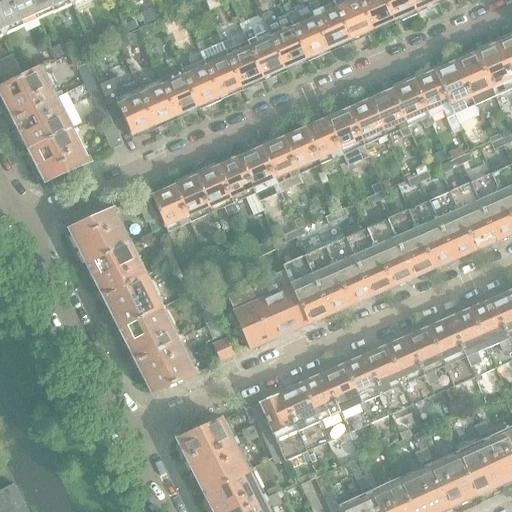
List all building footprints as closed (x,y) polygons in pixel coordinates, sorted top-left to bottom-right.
[(36,17),(28,0),(0,0),(0,37),(1,39),(7,37),(4,32),(36,17)] [(74,0),(28,0),(36,17),(67,3),(69,9),(75,6),(72,1),(74,0)] [(350,41),(334,3),(320,9),(317,1),(314,3),(313,0),(305,0),(312,12),(328,51),(335,48),(339,49),(346,46),(348,42),(350,41)] [(372,31),(358,0),(340,0),(334,3),(350,41),(356,38),(361,40),(368,37),(370,33),(372,31)] [(393,22),(383,0),(358,0),(372,31),(378,29),(382,30),(389,27),(391,23),(393,22)] [(416,12),(410,0),(383,0),(393,22),(401,18),(405,20),(412,17),(414,13),(416,12)] [(438,2),(436,0),(410,0),(416,12),(422,9),(427,11),(435,7),(437,3),(438,2)] [(328,51),(312,12),(298,18),(295,11),(292,12),(288,4),(283,6),(290,22),(307,60),(313,57),(317,59),(325,56),(326,51),(328,51)] [(154,7),(139,14),(144,25),(160,18),(154,7)] [(185,22),(181,14),(173,17),(176,26),(185,22)] [(134,20),(124,25),(128,32),(138,28),(134,20)] [(307,60),(290,22),(268,31),(285,69),(292,66),(296,68),(303,65),(305,61),(307,60)] [(285,69),(268,31),(254,37),(251,30),(249,31),(245,23),(240,25),(246,41),(263,79),(270,76),(274,78),(281,74),(283,70),(285,69)] [(263,79),(246,41),(235,46),(231,39),(227,41),(223,32),(218,35),(221,43),(225,50),(242,88),(248,85),(252,87),(260,84),(261,80),(263,79)] [(511,35),(510,35),(503,38),(502,43),(496,45),(499,52),(501,51),(504,59),(502,64),(505,71),(507,70),(511,81),(511,35)] [(242,88),(225,50),(221,43),(206,50),(202,42),(196,45),(203,60),(202,60),(218,99),(227,95),(231,96),(238,93),(240,89),(242,88)] [(511,89),(511,81),(507,70),(505,71),(502,64),(504,59),(501,51),(499,52),(496,45),(490,48),(485,46),(478,49),(477,53),(476,54),(495,98),(511,89)] [(92,82),(85,65),(90,63),(83,48),(68,55),(74,69),(77,68),(84,85),(92,82)] [(495,98),(476,54),(474,54),(470,52),(463,56),(462,61),(455,63),(457,70),(455,70),(458,77),(464,79),(467,87),(465,88),(477,117),(479,116),(475,107),(495,98)] [(0,75),(17,66),(12,56),(0,62),(0,75)] [(218,99),(202,60),(180,70),(197,108),(205,104),(209,106),(216,102),(218,99)] [(477,117),(465,88),(467,87),(464,79),(458,77),(455,70),(457,70),(455,63),(449,66),(445,64),(437,67),(436,72),(434,73),(458,128),(460,128),(458,125),(477,117)] [(141,79),(136,70),(134,71),(132,65),(128,67),(135,82),(141,79)] [(0,88),(23,77),(17,66),(0,75),(0,88)] [(69,129),(53,99),(39,70),(23,77),(0,88),(0,92),(29,150),(69,129)] [(197,108),(180,70),(159,79),(176,117),(183,114),(188,115),(195,112),(196,108),(197,108)] [(458,128),(434,73),(426,76),(422,74),(415,77),(414,82),(432,126),(433,126),(430,118),(444,112),(452,131),(458,128)] [(153,127),(136,89),(115,98),(113,94),(109,96),(106,88),(105,88),(100,78),(96,80),(111,112),(115,121),(124,118),(132,136),(140,132),(144,134),(151,131),(153,127)] [(176,117),(159,79),(136,89),(153,127),(162,123),(166,124),(173,121),(175,117),(176,117)] [(106,112),(92,82),(84,85),(90,98),(91,98),(99,115),(106,112)] [(432,126),(414,82),(405,85),(401,83),(393,87),(392,91),(391,92),(410,136),(411,135),(408,128),(421,122),(424,129),(432,126)] [(410,136),(391,92),(383,95),(379,93),(371,96),(370,101),(369,101),(384,138),(399,131),(403,139),(410,136)] [(384,138),(369,101),(361,105),(357,103),(349,106),(349,110),(347,111),(368,158),(364,147),(384,138)] [(368,158),(347,111),(339,114),(336,112),(328,115),(327,120),(325,121),(341,157),(343,156),(347,167),(368,158)] [(99,115),(98,116),(100,120),(101,121),(109,118),(109,117),(107,114),(107,112),(106,112),(99,115)] [(341,157),(325,121),(318,124),(314,122),(306,125),(305,130),(304,130),(319,166),(341,157)] [(121,145),(112,125),(104,128),(102,129),(111,150),(121,145)] [(90,163),(84,149),(80,151),(69,129),(29,150),(46,183),(90,163)] [(319,166),(304,130),(296,134),(292,132),(285,135),(284,139),(282,140),(301,184),(303,184),(299,175),(319,166)] [(491,143),(501,139),(499,135),(489,139),(491,143)] [(511,142),(511,139),(510,135),(499,140),(502,147),(511,142)] [(301,184),(282,140),(275,143),(271,141),(263,144),(262,148),(260,149),(279,194),(301,184)] [(502,147),(499,140),(491,144),(494,151),(502,147)] [(279,194),(260,149),(252,153),(249,151),(240,154),(240,158),(238,159),(261,212),(263,212),(259,202),(279,194)] [(463,155),(460,149),(448,154),(451,161),(463,155)] [(471,160),(469,154),(458,158),(461,165),(471,160)] [(461,165),(458,158),(449,162),(452,169),(461,165)] [(261,212),(238,159),(230,162),(226,161),(219,164),(218,168),(216,168),(234,214),(238,212),(234,204),(246,199),(253,216),(261,212)] [(350,173),(345,164),(340,166),(344,176),(350,173)] [(511,167),(511,165),(490,175),(511,223),(511,167)] [(426,172),(424,167),(416,170),(418,175),(426,172)] [(234,214),(216,168),(209,172),(205,170),(198,173),(196,177),(194,178),(209,215),(224,208),(228,217),(234,214)] [(430,179),(427,172),(417,176),(420,183),(430,179)] [(328,182),(324,173),(318,175),(322,185),(328,182)] [(511,235),(511,223),(490,175),(470,183),(496,242),(511,235)] [(420,183),(417,176),(408,181),(411,187),(420,183)] [(209,215),(194,178),(187,181),(183,179),(176,182),(174,186),(173,187),(188,224),(209,215)] [(391,187),(387,180),(380,184),(384,191),(391,187)] [(496,242),(470,183),(448,193),(474,252),(496,242)] [(188,224),(173,187),(166,190),(162,189),(155,192),(153,196),(151,196),(167,233),(188,224)] [(389,197),(386,191),(375,195),(378,201),(389,197)] [(474,252),(448,193),(429,202),(454,260),(474,252)] [(378,201),(375,195),(366,199),(369,205),(378,201)] [(156,219),(147,199),(137,204),(146,224),(148,223),(156,219)] [(454,260),(429,202),(407,212),(433,270),(454,260)] [(129,237),(115,209),(69,229),(85,259),(129,237)] [(347,216),(344,209),(334,214),(337,221),(347,216)] [(433,270),(407,212),(387,221),(413,279),(433,270)] [(337,221),(334,214),(325,218),(328,225),(337,221)] [(220,231),(215,221),(210,223),(215,234),(220,231)] [(413,279),(387,221),(366,230),(391,288),(413,279)] [(306,234),(303,228),(292,232),(295,239),(306,234)] [(391,288),(366,230),(346,239),(371,297),(391,288)] [(295,239),(292,232),(283,237),(286,243),(295,239)] [(164,307),(155,289),(129,237),(85,259),(120,329),(164,307)] [(371,297),(346,239),(324,249),(349,306),(371,297)] [(203,283),(274,251),(276,250),(272,241),(198,273),(203,283)] [(176,262),(169,249),(161,252),(167,266),(176,262)] [(349,306),(324,249),(304,258),(329,316),(349,306)] [(329,316),(304,258),(281,268),(283,272),(307,325),(329,316)] [(198,271),(194,261),(183,266),(188,276),(198,271)] [(183,278),(176,262),(167,266),(174,282),(183,278)] [(307,325),(283,272),(228,296),(234,312),(250,350),(307,325)] [(214,308),(204,288),(194,293),(203,313),(214,308)] [(511,292),(491,301),(511,349),(511,292)] [(511,359),(511,349),(491,301),(470,311),(494,368),(511,359)] [(197,374),(180,339),(164,307),(120,329),(153,394),(197,374)] [(214,322),(210,311),(202,315),(207,326),(214,322)] [(494,368),(470,311),(449,320),(474,377),(494,368)] [(474,377),(449,320),(428,329),(453,386),(474,377)] [(221,337),(214,322),(207,326),(213,340),(221,337)] [(453,386),(428,329),(406,339),(432,395),(453,386)] [(235,356),(227,339),(213,346),(221,363),(235,356)] [(432,395),(406,339),(385,348),(410,405),(432,395)] [(410,405),(385,348),(365,357),(391,413),(410,405)] [(391,413),(365,357),(345,366),(370,423),(391,413)] [(370,423),(345,366),(324,375),(349,432),(370,423)] [(349,432),(324,375),(302,384),(328,441),(349,432)] [(328,441),(302,384),(281,394),(307,450),(328,441)] [(307,450),(281,394),(258,404),(261,410),(264,416),(267,423),(270,429),(272,435),(275,442),(278,448),(281,454),(283,460),(284,461),(307,450)] [(261,410),(258,404),(250,408),(252,414),(261,410)] [(264,416),(261,410),(252,414),(255,420),(264,416)] [(258,427),(267,423),(264,416),(255,420),(258,427)] [(247,472),(233,445),(221,420),(176,440),(204,494),(247,472)] [(490,433),(485,422),(479,424),(484,435),(490,433)] [(270,429),(267,423),(258,427),(261,433),(270,429)] [(484,435),(479,424),(474,427),(479,438),(484,435)] [(239,441),(255,433),(253,427),(242,432),(244,437),(238,440),(239,441)] [(264,439),(272,435),(270,429),(261,433),(264,439)] [(511,480),(511,431),(458,456),(476,497),(511,480)] [(247,442),(258,438),(255,433),(239,441),(241,445),(247,442)] [(275,442),(272,435),(264,439),(266,446),(275,442)] [(431,460),(426,449),(429,447),(426,439),(417,443),(421,451),(420,451),(425,463),(431,460)] [(278,448),(275,442),(266,446),(269,452),(278,448)] [(281,454),(278,448),(269,452),(272,458),(281,454)] [(425,463),(420,451),(415,454),(420,465),(425,463)] [(274,464),(283,460),(281,454),(272,458),(274,464)] [(442,511),(476,497),(458,456),(399,483),(411,511),(442,511)] [(361,478),(354,462),(348,465),(361,492),(367,489),(361,478)] [(267,511),(281,504),(279,500),(283,498),(280,492),(270,497),(262,501),(247,472),(204,494),(212,511),(267,511)] [(326,482),(323,475),(315,478),(318,486),(326,482)] [(372,487),(367,475),(361,478),(367,489),(372,487)] [(317,499),(309,482),(303,484),(312,502),(317,499)] [(329,489),(326,482),(318,486),(321,493),(329,489)] [(411,511),(399,483),(339,510),(339,511),(411,511)] [(280,492),(277,486),(267,491),(270,497),(280,492)] [(333,496),(329,489),(321,493),(324,500),(333,496)] [(336,503),(333,496),(324,500),(328,507),(336,503)] [(322,511),(317,499),(312,502),(315,511),(322,511)] [(335,511),(339,511),(339,510),(336,503),(328,507),(329,511),(335,511)]
